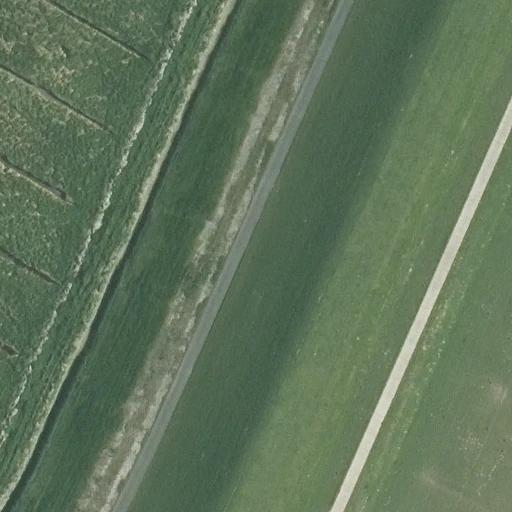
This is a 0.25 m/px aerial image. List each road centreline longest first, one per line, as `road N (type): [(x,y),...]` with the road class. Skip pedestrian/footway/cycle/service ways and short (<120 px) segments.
road 1 (track): [(348,0),(113,511)]
road 2 (track): [(338,511),(511,116)]
